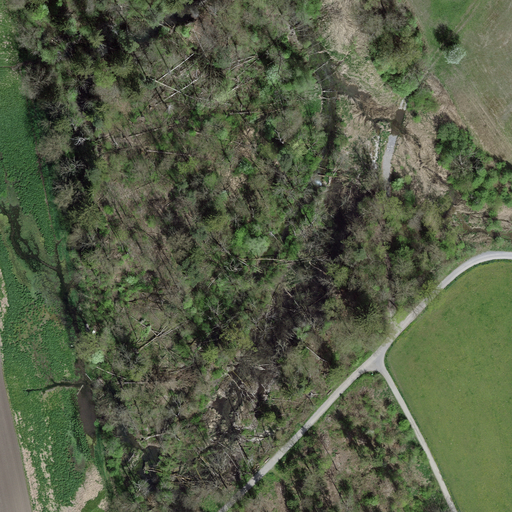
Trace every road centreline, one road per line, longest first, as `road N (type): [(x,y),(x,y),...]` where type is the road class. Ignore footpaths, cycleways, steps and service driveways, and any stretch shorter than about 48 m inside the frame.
road 1 (track): [(511,257),(465,264),(221,511)]
road 2 (track): [(397,326),(381,239),(390,142),(400,108),(473,4)]
road 3 (track): [(454,511),(378,351)]
